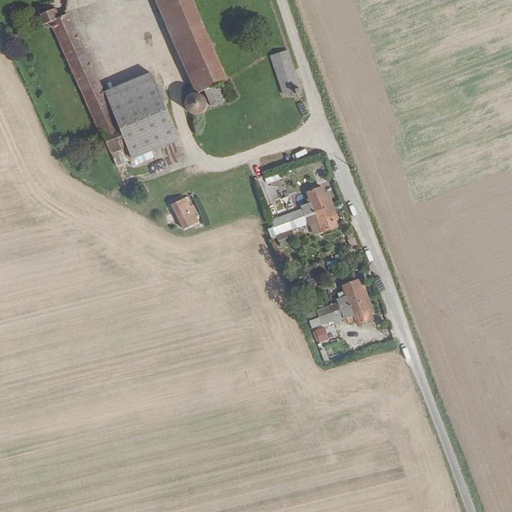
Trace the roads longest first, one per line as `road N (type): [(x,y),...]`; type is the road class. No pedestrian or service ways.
road 1 (unclassified): [(283,0),(477,511)]
road 2 (unknown): [(119,0),(163,50),(184,128),(215,159),(251,161),(329,137)]
